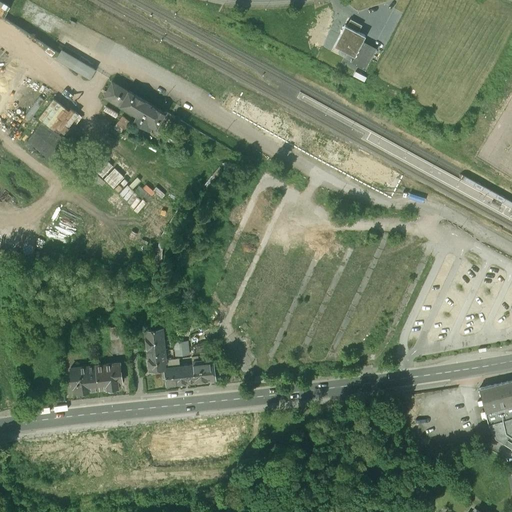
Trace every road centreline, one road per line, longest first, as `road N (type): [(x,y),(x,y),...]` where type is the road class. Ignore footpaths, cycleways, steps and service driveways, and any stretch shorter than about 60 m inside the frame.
road 1 (secondary): [(511,360),(0,427)]
road 2 (unclassified): [(511,250),(430,206),(335,182),(65,33)]
